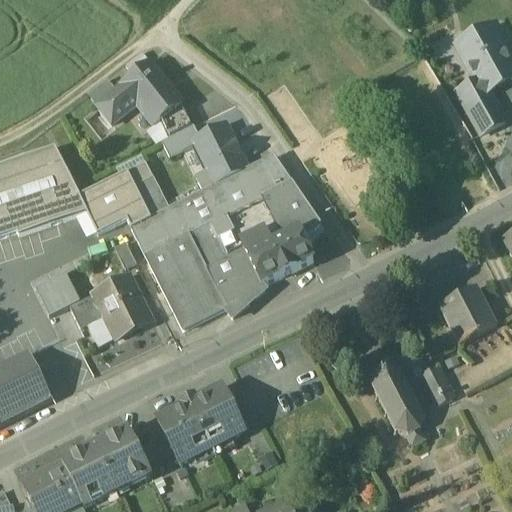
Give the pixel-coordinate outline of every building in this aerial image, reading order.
[(511,65),(493,31),(480,38),(476,37),(471,40),(470,43),(464,47),(473,64),(467,67),(480,90),(461,101),(481,138),(505,125),(488,94),(511,80),(511,65)] [(128,70),(134,78),(150,65),(143,57),(128,70)] [(183,108),(150,65),(134,78),(122,88),(123,89),(116,95),(97,110),(112,129),(138,109),(154,130),(160,126),(182,109),(183,108)] [(89,100),(97,110),(116,95),(108,85),(89,100)] [(182,109),(160,126),(168,144),(194,131),(182,109)] [(199,141),(193,144),(196,151),(209,175),(196,181),(204,196),(249,174),(248,173),(226,128),(199,141)] [(194,131),(168,144),(163,147),(170,163),(196,151),(193,144),(199,141),(194,131)] [(0,243),(18,237),(19,241),(87,218),(98,240),(127,225),(129,228),(132,226),(135,231),(150,224),(134,192),(153,182),(146,168),(80,202),(55,153),(0,171),(0,243)] [(321,229),(274,160),(263,165),(278,195),(263,202),(284,244),(300,236),(302,242),(321,229)] [(135,231),(132,233),(146,262),(211,229),(263,202),(278,195),(263,165),(248,173),(249,174),(204,196),(169,214),(153,182),(134,192),(150,224),(135,231)] [(263,202),(211,229),(228,263),(238,257),(242,248),(241,247),(265,235),(269,243),(275,240),(278,247),(284,244),(263,202)] [(211,229),(146,262),(184,335),(226,314),(206,274),(228,263),(211,229)] [(275,240),(269,243),(265,235),(241,247),(242,248),(263,290),(314,265),(302,242),(300,236),(284,244),(278,247),(275,240)] [(137,270),(126,248),(115,253),(126,275),(137,270)] [(238,257),(228,263),(206,274),(226,314),(232,322),(249,308),(246,302),(254,298),(257,301),(265,294),(263,290),(242,248),(238,257)] [(65,279),(35,294),(49,322),(79,307),(65,279)] [(130,282),(95,300),(107,322),(117,344),(152,326),(130,282)] [(478,291),(440,311),(440,313),(441,313),(459,348),(460,350),(498,330),(497,328),(496,328),(478,293),(478,291)] [(95,300),(70,312),(82,335),(107,322),(95,300)] [(103,370),(131,361),(124,342),(97,352),(103,370)] [(0,374),(0,428),(51,403),(47,394),(30,360),(0,374)] [(406,388),(398,371),(388,376),(386,371),(376,376),(379,381),(369,385),(378,402),(375,404),(376,405),(379,404),(387,419),(384,421),(385,422),(388,421),(396,436),(394,439),(395,440),(398,437),(408,441),(413,451),(415,450),(424,445),(426,444),(421,434),(424,424),(428,423),(427,422),(424,422),(416,407),(419,405),(418,403),(415,405),(407,390),(410,388),(409,386),(406,388)] [(454,403),(439,374),(424,381),(439,411),(454,403)] [(222,392),(196,405),(194,402),(182,407),(184,411),(158,424),(180,469),(245,436),(222,392)] [(129,435),(62,468),(82,510),(83,511),(84,511),(151,479),(129,435)] [(63,471),(22,491),(32,511),(77,511),(82,510),(63,471)] [(12,511),(4,495),(0,497),(0,511),(12,511)]
